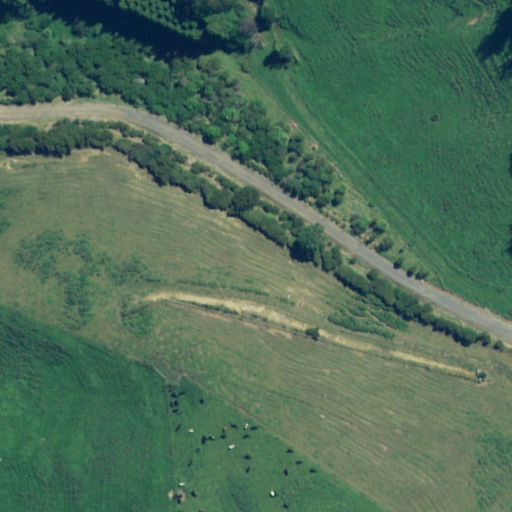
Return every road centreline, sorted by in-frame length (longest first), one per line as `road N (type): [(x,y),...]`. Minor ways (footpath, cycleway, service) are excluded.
road 1 (track): [(0,122),(132,111),(420,291),(511,329)]
road 2 (track): [(237,0),(272,92),(413,206),(430,234),(492,289),(511,287)]
